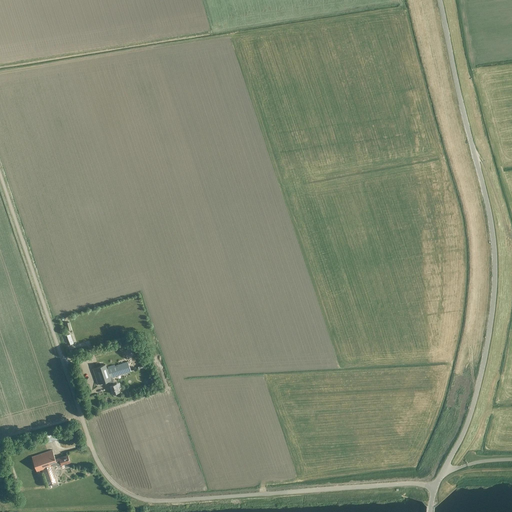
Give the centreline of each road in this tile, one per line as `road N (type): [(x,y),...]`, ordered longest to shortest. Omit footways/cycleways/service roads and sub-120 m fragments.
road 1 (unclassified): [(433,487),(408,482),(170,500),(115,487),(96,460),(0,176)]
road 2 (tertiary): [(433,487),(472,406),(494,283),(487,206),(437,0)]
